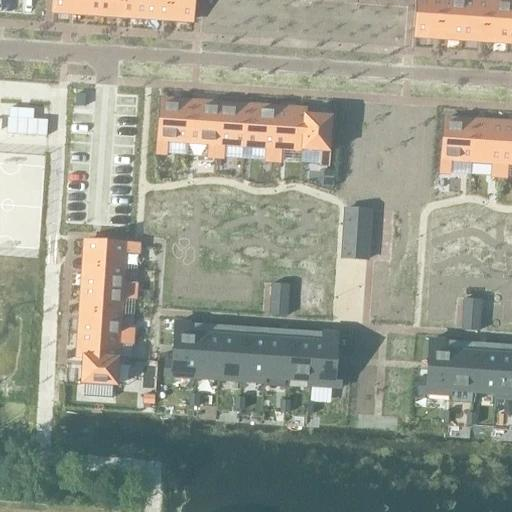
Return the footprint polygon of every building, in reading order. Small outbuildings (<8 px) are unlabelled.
[(53,0),(53,13),(77,14),(77,0),(53,0)] [(77,0),(77,14),(100,16),(100,0),(77,0)] [(100,0),(100,16),(122,17),(123,0),(100,0)] [(123,0),(122,17),(145,19),(146,0),(123,0)] [(146,0),(145,19),(168,20),(169,0),(146,0)] [(169,0),(168,20),(192,22),(193,0),(169,0)] [(417,0),(415,37),(438,38),(441,0),(417,0)] [(441,0),(438,38),(462,40),(464,0),(441,0)] [(464,0),(462,40),(484,41),(487,1),(478,0),(464,0)] [(487,1),(484,41),(507,43),(510,0),(502,0),(502,2),(487,1)] [(76,95),(75,107),(85,107),(85,95),(76,95)] [(161,101),(157,155),(165,155),(166,143),(188,144),(191,103),(161,101)] [(191,103),(188,144),(208,146),(207,158),(215,159),(219,105),(191,103)] [(219,105),(215,159),(223,159),(224,147),(245,148),(248,107),(219,105)] [(248,107),(245,148),(265,150),(264,162),(272,163),(276,109),(248,107)] [(276,109),(272,163),(280,163),(281,151),(302,152),(305,111),(276,109)] [(305,111),(302,152),(321,154),(320,166),(328,166),(332,118),(305,116),(306,111),(305,111)] [(444,121),(441,174),(449,175),(450,162),(471,164),(474,123),(444,121)] [(474,123),(471,164),(492,165),(491,177),(499,178),(502,124),(474,123)] [(511,125),(502,124),(499,178),(507,178),(507,166),(511,166),(511,125)] [(353,215),(350,264),(372,265),(376,216),(353,215)] [(425,219),(403,218),(401,247),(423,248),(425,219)] [(85,242),(84,266),(125,269),(126,253),(138,254),(139,246),(85,242)] [(84,266),(82,289),(135,292),(136,285),(124,284),(125,269),(84,266)] [(272,285),(270,316),(286,317),(288,286),(272,285)] [(82,289),(81,312),(122,314),(123,300),(135,300),(135,292),(82,289)] [(464,300),(462,331),(478,332),(481,301),(464,300)] [(81,312),(79,334),(132,338),(133,330),(121,329),(122,314),(81,312)] [(165,363),(164,377),(173,378),(173,377),(195,379),(198,335),(188,335),(188,325),(175,324),(173,363),(165,363)] [(79,334),(78,357),(119,360),(120,345),(132,346),(132,338),(79,334)] [(312,343),(309,387),(332,388),(332,389),(341,389),(342,375),(334,374),(337,335),(324,334),(323,344),(312,343)] [(198,335),(195,379),(218,380),(221,337),(198,335)] [(221,337),(218,380),(241,382),(244,338),(221,337)] [(244,338),(241,382),(264,383),(267,340),(244,338)] [(267,340),(264,383),(265,384),(265,379),(287,380),(289,342),(267,340)] [(419,379),(418,394),(427,395),(427,394),(450,396),(453,353),(442,352),(443,342),(430,341),(427,380),(419,379)] [(289,342),(287,380),(309,381),(308,386),(309,387),(312,343),(289,342)] [(453,353),(450,396),(451,396),(451,391),(473,393),(475,354),(453,353)] [(475,354),(473,393),(495,394),(494,399),(495,399),(498,356),(475,354)] [(511,356),(498,356),(495,399),(511,400),(511,356)] [(78,357),(78,358),(82,359),(81,385),(117,388),(119,360),(78,357)] [(143,396),(143,404),(155,405),(155,397),(143,396)]
